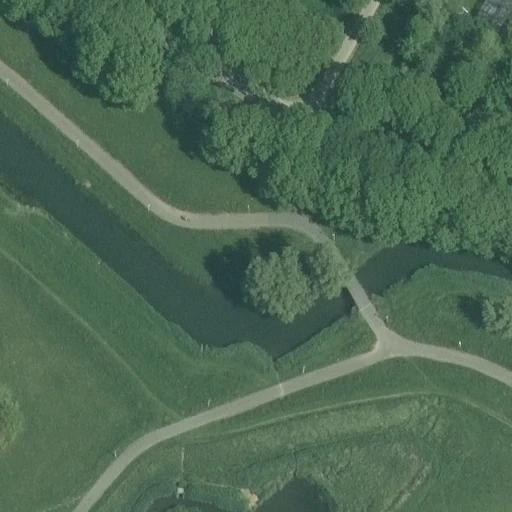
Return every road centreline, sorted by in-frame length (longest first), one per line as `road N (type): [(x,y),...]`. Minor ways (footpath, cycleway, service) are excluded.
road 1 (unclassified): [(300,123),(75,0)]
road 2 (unclassified): [(511,206),(374,162),(300,123)]
road 3 (unclassified): [(300,123),(374,0)]
